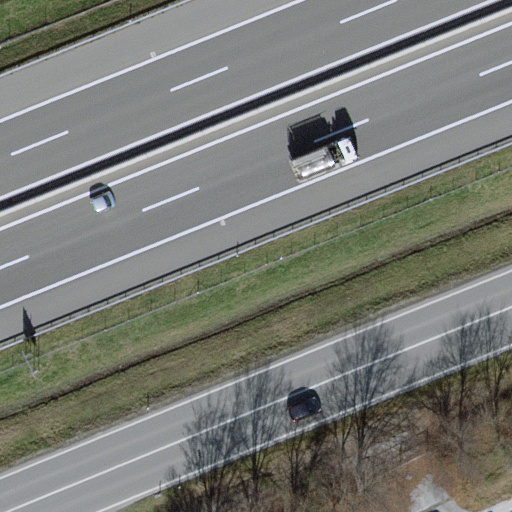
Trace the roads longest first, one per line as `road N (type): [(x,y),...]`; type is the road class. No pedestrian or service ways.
road 1 (motorway): [(0,269),(511,64)]
road 2 (tertiary): [(2,511),(511,303)]
road 3 (motorway): [(391,0),(0,156)]
